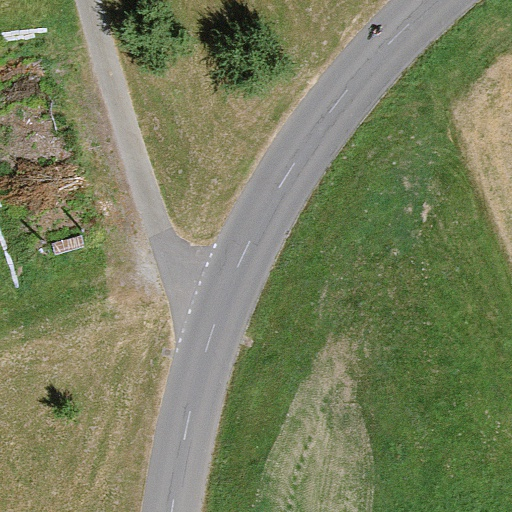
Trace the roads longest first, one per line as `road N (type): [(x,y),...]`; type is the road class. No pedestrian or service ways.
road 1 (tertiary): [(445,0),(337,100),(253,213),(196,352),(168,511)]
road 2 (track): [(196,352),(91,0)]
